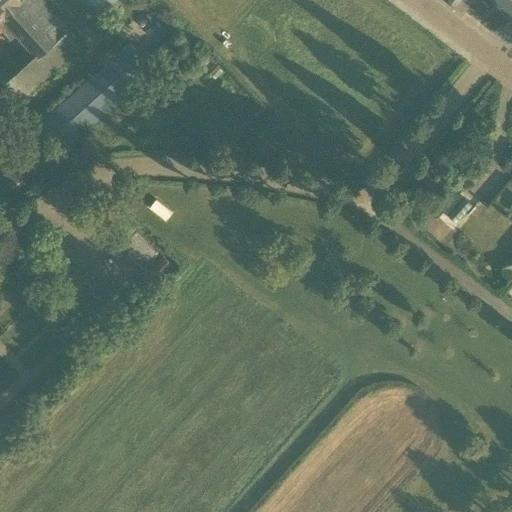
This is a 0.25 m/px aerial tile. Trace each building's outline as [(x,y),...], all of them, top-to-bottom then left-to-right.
[(21,0),(0,0),(0,22),(2,20),(28,48),(0,72),(0,81),(18,101),(78,47),(63,30),(66,27),(40,0),(24,0),(23,2),(21,0)] [(124,0),(69,0),(68,1),(82,18),(92,10),(100,20),(124,0)] [(511,0),(492,0),(511,21),(511,20),(511,0)] [(39,126),(62,151),(153,69),(130,44),(39,126)] [(480,169),(460,191),(470,201),(497,173),(488,164),(510,137),(490,118),(478,133),(474,130),(464,141),(467,144),(461,152),(480,169)] [(12,167),(1,177),(12,189),(23,180),(12,167)] [(136,233),(123,246),(130,253),(128,255),(142,270),(158,254),(136,233)]
